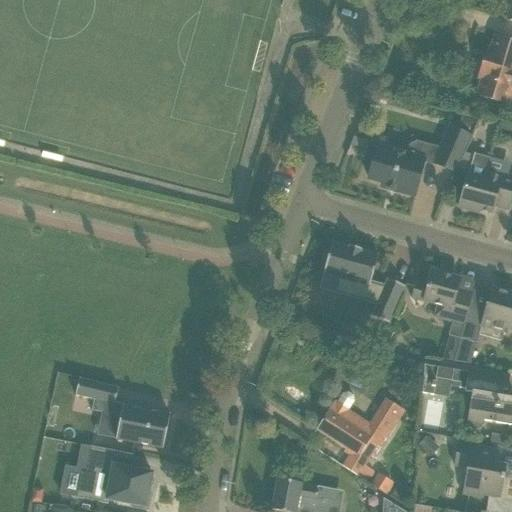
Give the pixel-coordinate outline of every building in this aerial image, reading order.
[(477,96),(506,105),(510,91),(511,91),(511,43),(495,38),(488,60),(485,59),(484,62),(481,61),(476,75),(479,75),(478,79),(482,80),(477,96)] [(369,157),(365,171),(370,172),(368,179),(382,183),(381,187),(414,197),(424,161),(454,174),(455,174),(457,168),(464,153),(471,136),(467,135),(456,130),(448,126),(439,148),(416,142),(409,145),(406,156),(377,148),(374,159),(369,157)] [(353,138),(349,146),(366,151),(368,142),(353,138)] [(464,153),(457,168),(468,172),(467,175),(463,190),(458,209),(478,214),(479,212),(491,215),(493,207),(507,211),(511,193),(511,177),(487,171),(491,158),(473,154),(473,156),(464,153)] [(370,283),(378,257),(361,252),(361,251),(349,247),(348,248),(332,244),(329,254),(325,253),(322,264),(326,265),(323,275),(339,280),(335,293),(375,305),(371,317),(389,324),(405,288),(386,280),(383,287),(370,283)] [(415,284),(411,299),(437,306),(433,318),(439,320),(452,323),(448,336),(459,339),(463,326),(468,309),(472,294),(458,289),(460,280),(445,276),(446,272),(435,269),(434,273),(431,272),(426,287),(415,284)] [(452,365),(469,368),(470,365),(476,343),(481,327),(485,327),(485,328),(504,334),(505,330),(511,331),(511,294),(492,289),(487,306),(486,306),(483,313),(468,309),(463,326),(459,339),(454,357),(452,365)] [(443,353),(441,363),(452,365),(454,357),(443,353)] [(426,360),(422,393),(433,395),(436,379),(460,383),(459,388),(465,389),(464,392),(472,393),(466,423),(468,427),(471,430),(476,430),(480,429),(483,425),(484,421),(493,423),(511,426),(511,399),(501,398),(502,391),(506,392),(509,376),(489,372),(469,368),(452,365),(441,363),(426,360)] [(78,379),(74,397),(94,401),(92,411),(120,417),(116,441),(162,450),(169,414),(123,406),(123,405),(114,404),(117,388),(78,379)] [(343,467),(367,482),(374,472),(364,466),(370,456),(373,458),(403,411),(385,399),(370,425),(348,411),(354,402),(353,396),(348,393),(342,394),(336,403),(334,402),(316,431),(351,454),(343,467)] [(491,434),(489,445),(497,446),(499,435),(491,434)] [(427,437),(417,446),(429,458),(438,448),(427,437)] [(457,444),(453,466),(466,468),(462,494),(483,498),(483,496),(500,499),(504,476),(499,475),(500,467),(494,466),(496,451),(476,448),(471,447),(457,444)] [(85,471),(81,470),(80,471),(76,496),(75,498),(106,504),(107,504),(108,500),(130,505),(130,507),(148,511),(151,493),(148,493),(152,474),(130,470),(133,455),(89,447),(89,448),(86,462),(85,471)] [(370,486),(388,497),(394,487),(392,486),(393,484),(378,474),(370,486)] [(339,511),(341,508),(328,505),(331,491),(301,485),(301,484),(277,480),(271,511),(278,511),(339,511)] [(42,490),(33,488),(31,501),(40,503),(42,490)] [(381,511),(403,511),(383,499),(381,511)]
